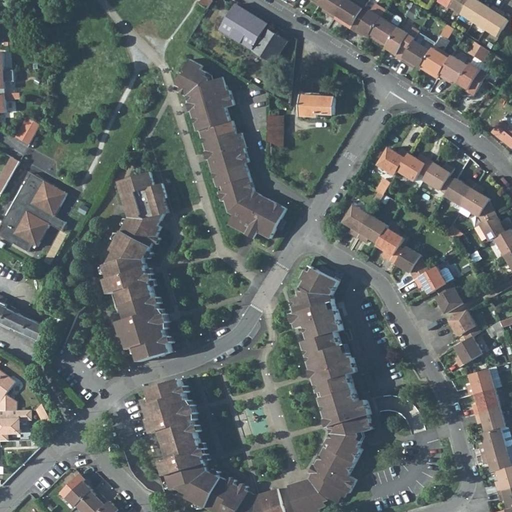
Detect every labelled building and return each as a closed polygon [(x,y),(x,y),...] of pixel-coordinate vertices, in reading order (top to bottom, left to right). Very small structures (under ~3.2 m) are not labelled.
[(214,1),(212,0),(202,0),(201,3),(209,9),(214,1)] [(327,13),(336,18),(346,0),(323,0),(323,1),(321,4),(326,8),(329,9),(327,13)] [(355,25),(366,6),(357,1),(356,3),(350,0),(346,0),(336,18),(345,24),(347,20),(355,25)] [(454,0),(450,7),(463,14),(471,0),(454,0)] [(471,0),(463,14),(475,22),(485,5),(479,1),(479,0),(471,0)] [(270,24),(237,4),(222,30),(275,63),(289,41),(268,28),(270,24)] [(475,22),(487,30),(499,10),(494,6),(492,9),(485,5),(475,22)] [(365,33),(371,37),(373,33),(383,17),(366,6),(355,25),(353,29),(360,33),(361,31),(365,33)] [(487,30),(499,37),(507,24),(510,20),(503,16),(505,13),(499,10),(487,30)] [(379,42),(387,48),(400,27),(393,23),(394,20),(385,15),(383,17),(373,33),(381,39),(379,42)] [(345,24),(353,29),(355,25),(347,20),(345,24)] [(429,73),(438,78),(440,75),(451,58),(443,53),(445,51),(444,50),(450,40),(448,39),(454,28),(448,25),(437,43),(432,51),(423,64),(431,69),(429,73)] [(396,56),(402,60),(415,40),(420,32),(421,31),(414,27),(410,34),(400,27),(387,48),(393,51),(397,54),(396,56)] [(420,32),(415,40),(432,51),(437,43),(420,32)] [(371,37),(379,42),(381,39),(373,33),(371,37)] [(402,60),(411,66),(413,63),(416,64),(421,67),(423,64),(432,51),(415,40),(402,60)] [(469,53),(475,57),(482,46),(476,42),(469,53)] [(475,57),(483,61),(490,51),(482,46),(475,57)] [(440,75),(449,81),(451,78),(453,79),(459,83),(470,66),(453,55),(452,56),(451,58),(440,75)] [(182,87),(180,91),(189,96),(191,103),(196,101),(198,110),(193,111),(200,131),(202,131),(208,151),(213,149),(216,158),(211,159),(224,201),(227,200),(231,212),(235,214),(230,224),(248,234),(253,225),(261,229),(260,232),(272,238),(288,209),(256,192),(247,163),(251,162),(246,148),(243,149),(242,145),(237,146),(236,143),(239,142),(240,138),(239,135),(227,107),(236,105),(231,90),(229,91),(228,85),(224,86),(222,78),(216,80),(211,81),(210,83),(205,81),(208,76),(209,73),(203,70),(205,66),(191,59),(178,84),(182,87)] [(469,92),(475,96),(489,73),(472,63),(470,66),(459,83),(465,87),(470,89),(469,92)] [(421,67),(429,73),(431,69),(423,64),(421,67)] [(205,81),(210,83),(211,81),(216,80),(214,75),(209,73),(208,76),(205,81)] [(22,93),(7,94),(0,93),(0,112),(8,112),(7,100),(22,99),(22,93)] [(335,115),(336,97),(302,95),(300,116),(319,117),(320,114),(335,115)] [(189,103),(192,112),(193,111),(198,110),(196,101),(191,103),(189,103)] [(285,149),(286,116),(271,115),(270,142),(285,149)] [(42,124),(29,117),(18,137),(31,145),(42,124)] [(511,146),(511,126),(503,120),(493,131),(511,146)] [(242,145),(243,149),(246,148),(249,147),(245,133),(239,135),(240,138),(239,142),(236,143),(237,146),(242,145)] [(399,153),(390,148),(380,165),(397,175),(400,171),(410,154),(404,150),(401,154),(399,153)] [(206,151),(209,160),(211,159),(216,158),(213,149),(208,151),(206,151)] [(419,159),(410,154),(400,171),(423,185),(425,180),(436,163),(424,156),(421,160),(419,159)] [(13,157),(0,179),(0,192),(3,194),(21,162),(13,157)] [(447,170),(436,163),(425,180),(442,190),(451,176),(456,169),(450,165),(447,170)] [(156,186),(152,172),(119,181),(126,202),(131,201),(134,211),(130,218),(129,220),(126,226),(121,235),(118,241),(113,250),(116,252),(123,256),(121,260),(110,263),(106,265),(106,266),(108,273),(110,279),(108,279),(112,294),(121,291),(128,314),(130,313),(132,318),(129,319),(120,322),(125,336),(127,336),(129,341),(132,340),(134,349),(138,348),(139,353),(142,362),(174,352),(172,344),(170,337),(168,330),(170,330),(168,324),(165,314),(164,309),(161,309),(160,305),(158,298),(155,287),(153,282),(151,274),(149,269),(146,260),(148,257),(151,251),(155,243),(159,236),(164,227),(160,225),(166,214),(171,212),(167,198),(169,198),(165,183),(156,186)] [(28,189),(10,223),(5,220),(3,224),(6,226),(0,235),(30,252),(34,244),(39,247),(50,227),(51,225),(46,223),(51,214),(56,217),(57,215),(69,194),(66,192),(39,177),(32,173),(24,187),(28,189)] [(448,194),(457,180),(451,176),(442,190),(448,194)] [(458,178),(457,180),(448,194),(447,195),(464,206),(478,184),(471,180),(469,185),(466,184),(458,178)] [(380,192),(385,195),(392,183),(386,179),(379,191),(380,192)] [(484,188),(478,184),(464,206),(481,216),(485,222),(498,215),(490,202),(492,199),(483,194),(481,193),(484,188)] [(10,223),(28,189),(24,187),(5,220),(10,223)] [(386,195),(385,195),(380,192),(375,199),(381,202),(386,195)] [(373,216),(356,205),(345,222),(354,227),(356,229),(353,234),(359,237),(373,216)] [(67,223),(56,217),(51,214),(46,223),(51,225),(63,232),(67,223)] [(485,222),(475,228),(484,241),(490,237),(492,241),(497,238),(511,229),(511,228),(508,221),(503,223),(498,215),(485,222)] [(390,226),(373,216),(359,237),(366,241),(369,236),(371,238),(379,243),(389,228),(390,226)] [(248,234),(256,239),(260,232),(261,229),(253,225),(248,234)] [(465,234),(452,226),(448,233),(457,238),(465,234)] [(389,228),(379,243),(378,245),(387,250),(389,252),(386,256),(392,260),(401,247),(406,239),(389,228)] [(511,229),(497,238),(507,256),(511,252),(511,229)] [(392,260),(398,263),(406,250),(401,247),(392,260)] [(423,256),(408,247),(406,250),(398,263),(413,273),(416,279),(430,271),(422,257),(423,256)] [(116,252),(110,263),(121,260),(123,256),(116,252)] [(301,292),(303,296),(293,299),(297,313),(303,311),(305,321),(298,323),(300,328),(308,326),(312,340),(306,342),(314,369),(320,368),(323,376),(317,378),(329,418),(334,417),(337,425),(332,427),(334,433),(317,465),(321,468),(317,475),(313,473),(310,479),(289,485),(297,511),(316,511),(321,511),(320,508),(326,506),(325,502),(323,497),(329,495),(330,498),(331,499),(339,503),(342,496),(346,497),(349,492),(351,493),(358,480),(350,475),(364,449),(361,447),(364,441),(357,437),(359,432),(361,433),(365,432),(372,430),(369,422),(373,421),(372,418),(378,416),(373,398),(369,399),(361,402),(352,374),(355,373),(354,369),(351,368),(349,368),(348,364),(352,363),(347,345),(343,346),(340,335),(339,332),(345,330),(338,308),(328,311),(326,304),(336,301),(334,295),(341,281),(311,265),(304,279),(308,281),(301,292)] [(438,266),(430,271),(416,279),(420,285),(425,283),(426,285),(431,293),(438,289),(448,283),(441,271),(438,266)] [(441,271),(448,283),(452,281),(456,279),(450,269),(447,268),(441,271)] [(452,281),(448,283),(438,289),(442,296),(438,298),(447,313),(464,303),(452,281)] [(18,286),(18,295),(26,295),(26,287),(18,286)] [(95,299),(100,313),(116,308),(112,294),(95,299)] [(0,295),(0,321),(43,341),(49,327),(10,309),(11,306),(8,304),(6,303),(8,299),(0,295)] [(326,304),(328,311),(338,308),(336,301),(326,304)] [(481,332),(469,310),(451,320),(460,336),(464,334),(468,340),(474,337),(481,332)] [(294,314),(296,323),(298,323),(305,321),(303,311),(297,313),(294,314)] [(511,323),(511,317),(501,321),(503,326),(503,327),(511,323)] [(501,321),(486,329),(492,333),(495,337),(499,334),(497,329),(503,326),(501,321)] [(499,334),(500,337),(506,334),(503,327),(503,326),(497,329),(499,334)] [(474,337),(468,340),(457,347),(462,355),(463,358),(458,360),(462,367),(484,354),(474,337)] [(354,369),(355,373),(360,372),(356,357),(353,358),(350,344),(347,345),(352,363),(348,364),(349,368),(351,368),(354,369)] [(503,386),(498,367),(471,374),(474,384),(475,387),(470,388),(472,395),(477,394),(496,388),(503,386)] [(313,370),(315,378),(317,378),(323,376),(320,368),(314,369),(313,370)] [(17,382),(0,369),(0,400),(2,402),(2,411),(18,410),(18,402),(8,394),(17,382)] [(185,387),(182,378),(150,388),(153,396),(154,402),(151,403),(154,411),(150,413),(152,418),(150,419),(154,434),(163,431),(166,430),(167,435),(165,436),(171,459),(163,461),(167,476),(170,475),(171,481),(174,488),(174,489),(179,488),(189,484),(194,487),(190,494),(188,497),(198,502),(204,505),(216,511),(286,511),(279,489),(257,495),(248,490),(241,487),(236,484),(229,481),(220,476),(214,472),(211,470),(208,462),(206,456),(204,449),(202,443),(199,433),(197,426),(195,421),(198,421),(196,415),(193,406),(191,400),(189,400),(187,393),(185,387)] [(502,407),(496,388),(477,394),(480,403),(480,406),(475,407),(477,414),(502,407)] [(44,403),(38,409),(46,423),(53,420),(44,403)] [(507,426),(502,407),(477,414),(480,424),(485,422),(488,432),(507,426)] [(33,420),(32,410),(18,410),(2,411),(0,410),(0,440),(10,441),(9,433),(21,433),(21,420),(33,420)] [(328,419),(330,427),(332,427),(337,425),(334,417),(329,418),(328,419)] [(508,447),(511,445),(511,433),(510,426),(507,426),(488,432),(483,433),(486,443),(487,446),(481,447),(483,454),(504,448),(508,447)] [(357,437),(364,441),(367,437),(365,432),(361,433),(359,432),(357,437)] [(511,466),(511,460),(508,447),(504,448),(483,454),(485,461),(491,460),(491,462),(494,472),(499,470),(511,466)] [(313,473),(317,475),(321,468),(317,465),(315,465),(311,472),(313,473)] [(511,466),(499,470),(502,480),(503,483),(497,484),(499,491),(511,487),(511,466)] [(88,480),(82,474),(63,493),(77,507),(79,505),(93,491),(94,490),(90,485),(86,481),(88,480)] [(161,478),(165,492),(174,489),(174,488),(169,489),(167,482),(171,481),(170,475),(167,476),(161,478)] [(179,488),(190,494),(194,487),(189,484),(179,488)] [(511,487),(499,491),(501,498),(507,496),(508,499),(510,509),(511,508),(511,487)] [(98,496),(93,491),(79,505),(85,511),(100,511),(110,503),(103,495),(100,498),(98,496)] [(111,501),(110,503),(100,511),(126,511),(122,507),(120,509),(117,506),(111,501)]
